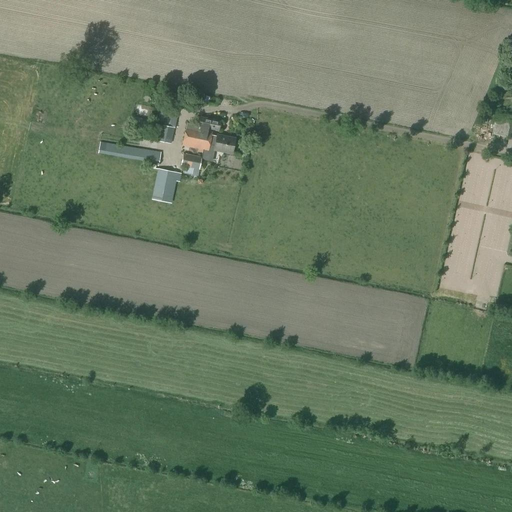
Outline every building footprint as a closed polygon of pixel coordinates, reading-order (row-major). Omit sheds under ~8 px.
[(171,94),(169,104),(193,108),(195,98),(171,94)] [(511,117),(497,115),(493,135),(511,138),(511,117)] [(132,117),(130,126),(153,131),(155,122),(132,117)] [(185,127),(181,146),(198,149),(197,152),(207,154),(209,146),(214,147),(213,151),(231,155),(235,139),(216,135),(216,136),(211,135),(211,133),(209,132),(209,129),(217,131),(219,122),(199,118),(197,129),(185,127)] [(160,126),(157,141),(170,144),(173,128),(160,126)] [(100,143),(98,154),(126,159),(126,158),(151,163),(153,152),(100,143)] [(183,153),(180,167),(198,170),(201,157),(183,153)] [(152,200),(150,208),(168,211),(170,204),(177,173),(157,169),(151,200),(152,200)]
